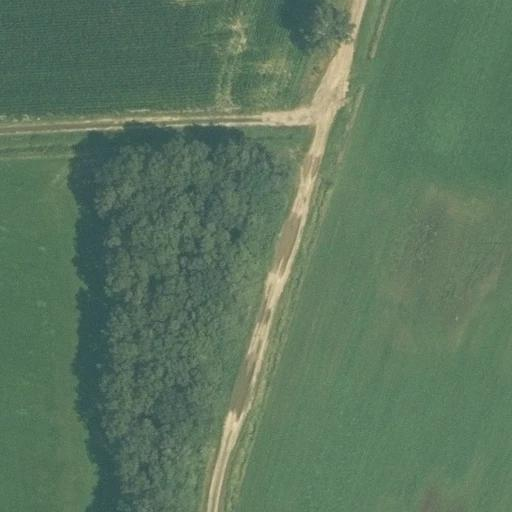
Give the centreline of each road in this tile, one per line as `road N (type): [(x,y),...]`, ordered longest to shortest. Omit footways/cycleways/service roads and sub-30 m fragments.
road 1 (track): [(210,511),(362,0)]
road 2 (track): [(0,138),(325,125)]
